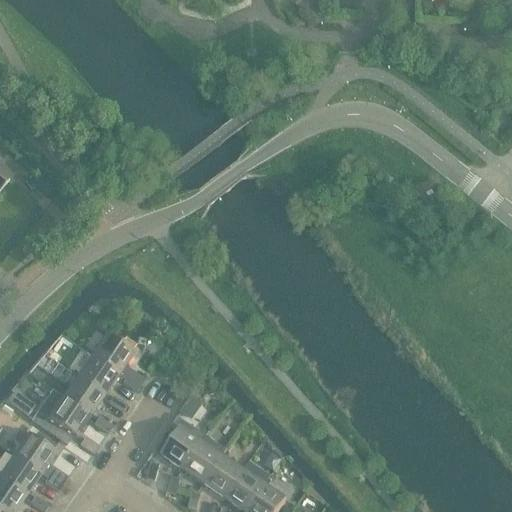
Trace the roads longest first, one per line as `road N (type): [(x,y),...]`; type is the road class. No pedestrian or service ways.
road 1 (unclassified): [(0,334),(66,269),(187,206),(293,135)]
road 2 (unclassified): [(511,218),(395,124),(327,120),(293,135)]
